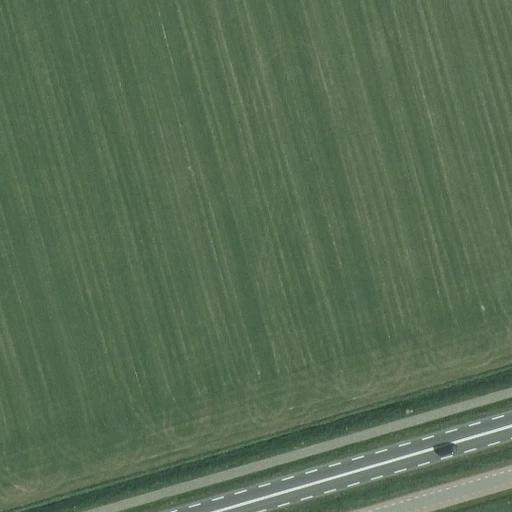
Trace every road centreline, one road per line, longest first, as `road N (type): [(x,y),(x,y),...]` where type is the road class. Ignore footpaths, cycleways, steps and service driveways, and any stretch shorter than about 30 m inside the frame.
road 1 (primary): [(511,426),(217,511)]
road 2 (unclassified): [(392,511),(511,477)]
